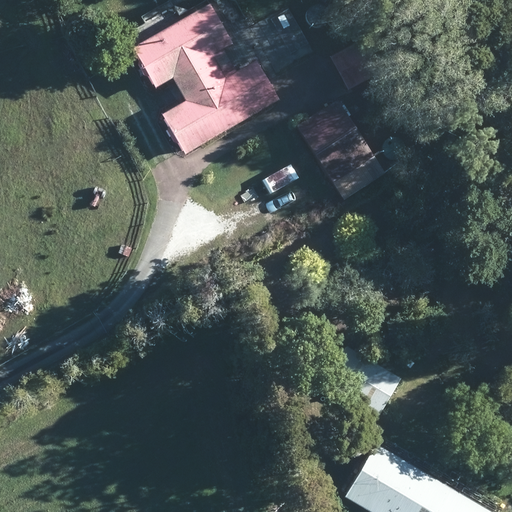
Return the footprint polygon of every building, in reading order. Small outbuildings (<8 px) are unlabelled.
[(183,160),(276,102),(252,63),(233,75),(221,56),(232,48),(207,7),(128,56),(152,96),(170,84),(185,107),(159,123),(183,160)] [(328,56),(351,90),(377,72),(354,39),(328,56)] [(331,183),(372,156),(335,99),(294,126),(331,183)] [(378,420),(401,382),(342,346),(319,384),(378,420)] [(480,511),(373,448),(341,501),(359,511),(480,511)]
